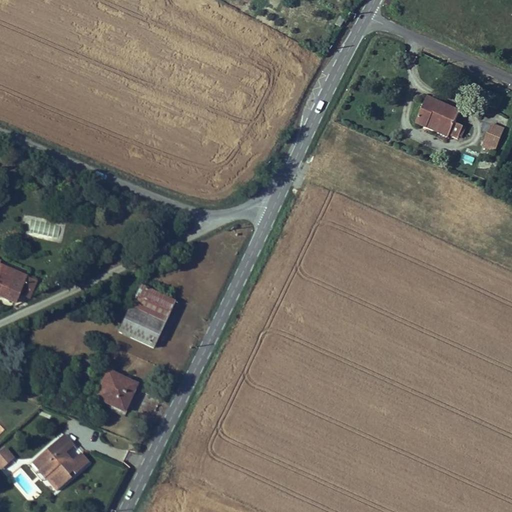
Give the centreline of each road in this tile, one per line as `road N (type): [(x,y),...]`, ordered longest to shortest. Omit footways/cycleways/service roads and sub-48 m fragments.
road 1 (tertiary): [(121,511),(283,176)]
road 2 (unclassified): [(0,318),(224,214)]
road 3 (unclassified): [(224,214),(151,194),(0,129)]
road 4 (tertiary): [(283,176),(364,13)]
road 5 (unclassified): [(364,13),(511,76)]
